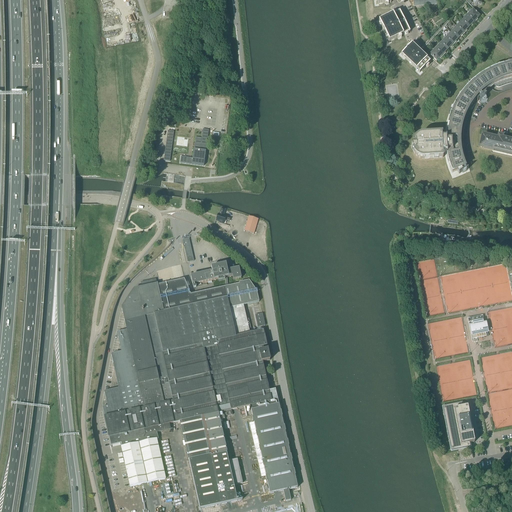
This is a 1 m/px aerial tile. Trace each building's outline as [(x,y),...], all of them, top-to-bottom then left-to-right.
[(473,10),(467,16),(474,23),(476,21),(475,21),(479,17),(473,10)] [(380,22),(379,23),(380,25),(383,31),(383,32),(384,32),(384,33),(384,34),(386,38),(389,43),(391,41),(394,40),(398,38),(410,32),(406,24),(405,23),(404,22),(405,22),(404,21),(400,12),(397,13),(384,20),(381,21),(380,22)] [(467,16),(462,21),(469,28),(472,24),(473,24),(474,23),(467,16)] [(462,21),(456,27),(464,34),(465,32),(469,28),(462,21)] [(456,27),(451,33),(458,39),(462,35),(464,34),(456,27)] [(451,33),(446,38),(453,45),(454,44),(454,43),(458,39),(451,33)] [(446,38),(440,44),(447,50),(451,46),(451,47),(453,45),(446,38)] [(440,44),(435,49),(442,56),(444,55),(443,54),(447,50),(440,44)] [(403,53),(401,55),(409,63),(410,63),(411,65),(417,70),(420,73),(422,71),(424,69),(426,67),(430,62),(422,55),(422,54),(421,54),(421,55),(420,53),(420,52),(419,53),(416,49),(411,45),(409,47),(405,51),(403,53)] [(442,56),(435,49),(430,55),(436,62),(440,58),(441,58),(442,56)] [(442,139),(441,136),(441,135),(422,136),(421,136),(420,136),(419,137),(418,137),(417,138),(416,138),(416,139),(415,140),(414,141),(413,142),(413,143),(413,144),(413,145),(413,146),(412,147),(411,147),(411,149),(413,149),(413,150),(413,151),(413,152),(414,153),(414,154),(414,155),(415,155),(416,156),(416,157),(417,157),(418,158),(419,158),(420,159),(421,159),(422,159),(423,159),(424,159),(443,158),(442,154),(446,153),(447,158),(448,161),(449,165),(450,169),(452,173),(468,166),(467,165),(466,163),(466,161),(465,158),(465,157),(464,155),(464,153),(463,151),(463,148),(463,142),(463,140),(463,137),(463,136),(463,134),(464,132),(464,130),(464,127),(465,125),(465,124),(466,122),(467,120),(467,118),(468,116),(469,114),(470,112),(471,110),(473,108),(473,107),(478,101),(480,102),(486,96),(485,94),(487,92),(489,91),(491,90),(493,89),(494,88),(495,87),(497,86),(498,86),(500,85),(502,84),(504,83),(506,82),(508,82),(511,81),(511,80),(511,63),(508,64),(504,65),(500,66),(492,69),(485,73),(482,75),(478,77),(472,82),(466,88),(461,94),(457,101),(453,108),(450,115),(449,119),(448,123),(447,127),(446,131),(446,135),(445,139),(442,139)] [(181,157),(180,163),(192,165),(204,166),(206,151),(209,130),(202,130),(201,138),(195,138),(194,144),(194,147),(194,150),(192,159),(181,157)] [(168,131),(164,161),(170,162),(172,144),(174,132),(168,131)] [(511,140),(503,138),(504,136),(502,136),(501,135),(501,136),(500,136),(499,138),(499,137),(499,138),(483,135),(481,144),(481,147),(481,148),(511,154),(511,140)] [(218,214),(217,217),(215,221),(219,223),(224,225),(225,220),(230,221),(230,218),(223,216),(225,210),(221,208),(219,215),(218,214)] [(184,243),(183,243),(183,245),(184,247),(184,248),(188,263),(193,261),(190,246),(189,246),(188,244),(189,243),(189,242),(188,241),(187,240),(186,240),(185,240),(184,241),(184,242),(184,243)] [(251,332),(248,319),(246,320),(243,306),(259,302),(257,292),(249,281),(228,286),(228,284),(227,280),(227,278),(232,276),(233,280),(241,279),(239,268),(227,271),(226,264),(211,268),(212,274),(196,278),(196,277),(195,276),(191,277),(193,288),(196,288),(196,286),(201,285),(201,283),(218,280),(218,281),(225,280),(225,284),(226,286),(189,294),(188,288),(184,280),(157,286),(157,284),(156,279),(141,283),(142,288),(134,290),(122,308),(127,331),(117,333),(121,352),(111,355),(119,389),(104,392),(108,407),(103,408),(105,417),(111,445),(120,443),(130,487),(166,479),(157,439),(158,439),(157,433),(172,429),(171,424),(180,422),(200,509),(237,501),(227,454),(230,453),(228,443),(227,438),(223,439),(219,421),(225,419),(224,417),(223,412),(231,410),(250,406),(251,411),(270,494),(284,491),(287,500),(290,500),(289,498),(288,490),(297,488),(278,400),(271,401),(266,380),(265,376),(262,362),(270,361),(263,331),(249,334),(249,332),(250,332),(251,332)] [(256,316),(258,327),(265,325),(262,314),(256,316)] [(474,335),(474,339),(486,337),(486,333),(487,332),(486,323),(484,324),(483,320),(471,322),(472,326),(470,326),(472,335),(474,335)] [(467,407),(462,408),(461,404),(443,408),(451,451),(457,450),(469,447),(469,444),(474,443),(467,407)]
